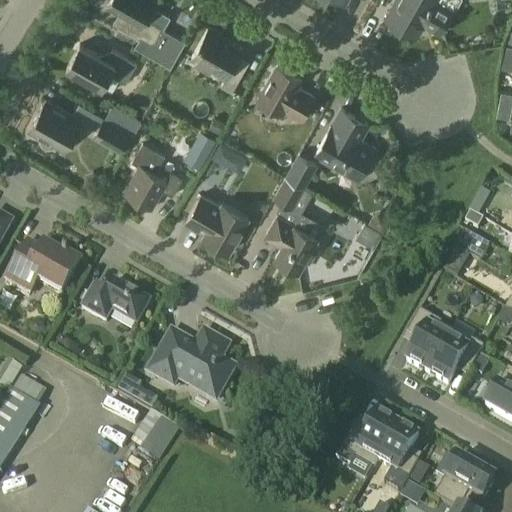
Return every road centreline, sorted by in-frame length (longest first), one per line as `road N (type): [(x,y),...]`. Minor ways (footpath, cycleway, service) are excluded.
road 1 (residential): [(313,344),(0,164)]
road 2 (unknown): [(0,338),(58,365),(72,395),(75,442),(66,467),(14,503)]
road 3 (residential): [(439,107),(256,0)]
road 4 (residential): [(377,382),(511,455)]
